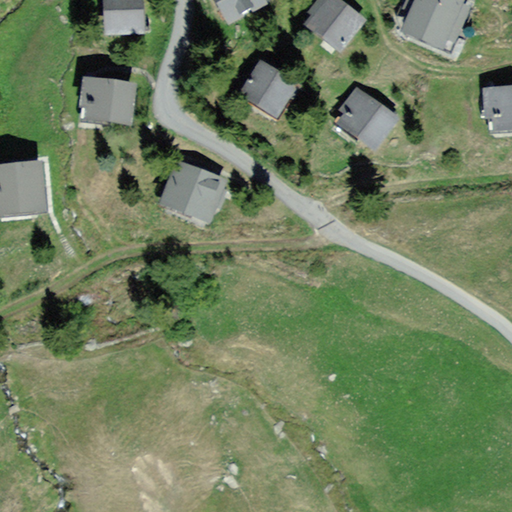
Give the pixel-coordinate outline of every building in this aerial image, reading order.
[(108,0),(110,31),(148,30),(148,17),(140,18),(139,0),(108,0)] [(221,0),(232,19),(266,0),(221,0)] [(358,21),(331,0),(320,0),(309,15),(312,23),(340,45),(341,44),(343,46),(345,44),(342,42),(358,21)] [(471,11),(446,0),(408,0),(405,8),(414,12),(407,29),(440,44),(443,36),(458,42),(471,11)] [(256,75),(262,66),(256,62),(250,71),(256,75)] [(292,85),(262,66),(256,75),(245,93),(276,112),(292,85)] [(130,89),(86,83),(84,103),(90,104),(89,115),(126,120),(130,89)] [(511,91),(486,93),(486,98),(479,98),(480,117),(496,116),(496,126),(511,125),(511,91)] [(393,119),(356,92),(342,110),(348,114),(342,120),(344,122),(343,123),(374,145),(393,119)] [(188,172),(180,169),(167,202),(205,217),(218,184),(211,181),(206,179),(209,171),(191,164),(188,172)] [(36,167),(0,170),(0,210),(39,207),(36,167)] [(214,173),(209,171),(206,179),(211,181),(214,173)]
